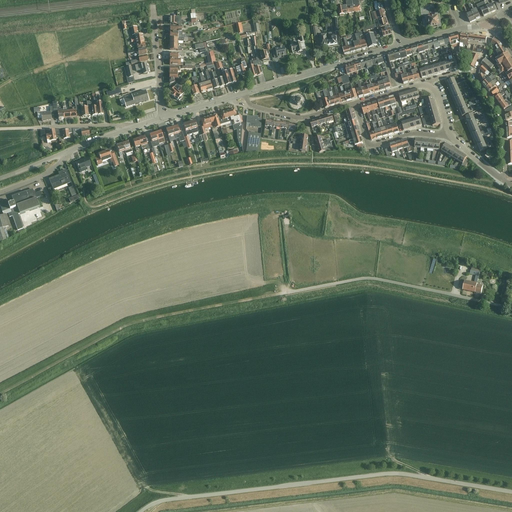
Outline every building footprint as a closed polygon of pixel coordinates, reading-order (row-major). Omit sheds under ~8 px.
[(352,4),(346,5),(347,8),(348,8),(349,13),(356,12),(355,7),(353,7),(352,0),(352,4)] [(365,0),(353,0),(352,0),(353,7),(355,7),(356,12),(361,11),(359,2),(366,1),(365,0)] [(486,0),(483,0),(484,2),(486,6),(489,14),(495,11),(492,4),(489,6),(488,5),(487,3),(488,3),(486,0)] [(373,3),(376,12),(384,9),(382,3),(377,4),(377,2),(373,3)] [(489,14),(486,6),(484,2),(478,5),(479,8),(478,9),(480,9),(483,17),(489,14)] [(339,5),(339,7),(338,7),(339,15),(349,13),(348,8),(347,8),(346,5),(346,6),(343,6),(342,4),(339,5)] [(427,28),(436,27),(437,27),(437,28),(438,27),(439,27),(439,26),(438,17),(437,12),(436,10),(434,10),(434,5),(423,6),(423,8),(420,9),(422,18),(423,17),(424,19),(425,19),(427,28)] [(468,6),(471,11),(475,20),(480,18),(476,9),(473,10),(470,5),(468,6)] [(471,11),(468,13),(465,7),(463,8),(470,22),(475,20),(471,11)] [(384,9),(376,12),(373,12),(376,20),(377,20),(386,17),(384,9)] [(386,17),(377,20),(379,28),(380,27),(382,27),(388,25),(386,17)] [(383,37),(391,35),(389,29),(379,32),(380,34),(382,34),(383,37)] [(362,32),(357,34),(362,51),(368,49),(365,39),(361,40),(360,36),(363,35),(362,32)] [(461,33),(448,37),(450,44),(451,46),(460,43),(460,40),(461,34),(461,33)] [(328,46),(327,37),(326,34),(320,35),(320,38),(321,47),(328,46)] [(357,42),(353,43),(356,52),(362,51),(357,34),(355,35),(357,42)] [(369,48),(377,45),(374,34),(365,36),(369,48)] [(460,40),(460,43),(464,44),(463,46),(467,46),(467,45),(468,35),(461,34),(460,40)] [(135,42),(136,43),(137,49),(145,47),(143,35),(134,36),(135,40),(131,40),(132,43),(135,42)] [(336,36),(327,37),(328,46),(333,45),(333,44),(337,44),(336,36)] [(350,54),(348,46),(347,43),(346,40),(346,37),(343,38),(346,46),(342,47),(345,56),(350,54)] [(443,38),(438,40),(441,51),(442,50),(441,47),(444,46),(444,48),(445,48),(446,51),(443,38)] [(497,50),(498,51),(503,47),(500,43),(493,39),(491,44),(494,45),(491,48),(494,52),(497,50)] [(351,44),(348,46),(350,54),(356,52),(353,43),(353,41),(353,40),(350,41),(351,44)] [(438,40),(432,41),(436,53),(435,50),(439,48),(439,51),(441,51),(438,40)] [(432,41),(427,43),(429,50),(432,50),(433,54),(436,53),(432,41)] [(297,52),(302,51),(300,43),(295,44),(295,45),(291,46),(292,52),(297,50),(297,52)] [(427,43),(422,45),(424,52),(427,51),(429,59),(431,58),(429,50),(427,43)] [(259,53),(258,54),(260,60),(261,60),(261,61),(268,59),(267,54),(269,54),(269,51),(270,50),(269,45),(266,45),(267,51),(259,53)] [(422,45),(417,46),(419,54),(422,53),(422,56),(423,56),(424,60),(426,60),(424,52),(422,45)] [(417,46),(410,48),(413,57),(416,56),(418,62),(421,61),(419,54),(417,46)] [(272,47),(273,51),(274,56),(276,55),(277,57),(286,55),(284,47),(275,49),(274,47),(272,47)] [(498,51),(496,51),(496,52),(499,58),(500,57),(507,53),(503,47),(498,51)] [(410,48),(405,49),(407,57),(411,56),(412,58),(413,57),(410,48)] [(405,49),(399,51),(401,60),(405,59),(405,61),(406,63),(408,63),(407,57),(405,49)] [(399,51),(393,53),(396,61),(399,60),(400,63),(402,63),(401,60),(399,51)] [(256,61),(252,62),(256,76),(262,74),(260,67),(261,66),(258,58),(257,53),(254,54),(255,58),(256,61)] [(396,61),(393,53),(387,54),(391,69),(394,68),(392,62),(396,61)] [(496,60),(498,64),(500,63),(502,62),(503,63),(510,58),(507,53),(500,57),(499,58),(496,60)] [(474,67),(479,56),(474,54),(468,65),(474,67)] [(139,63),(148,61),(147,55),(138,57),(139,62),(136,62),(136,64),(140,64),(139,63)] [(382,56),(376,57),(378,65),(382,64),(383,68),(386,68),(382,56)] [(485,58),(483,60),(482,64),(488,70),(490,67),(492,68),(493,66),(489,61),(485,58)] [(500,63),(498,64),(497,65),(499,69),(496,70),(497,72),(498,71),(500,74),(506,70),(508,72),(511,70),(511,61),(510,58),(503,63),(502,62),(500,63)] [(233,65),(234,69),(236,75),(240,74),(240,75),(246,73),(244,69),(246,68),(243,59),(241,59),(240,64),(237,65),(236,64),(233,65)] [(371,59),(365,61),(367,69),(371,68),(372,71),(374,70),(373,67),(371,59)] [(455,60),(449,62),(452,69),(458,67),(455,60)] [(248,67),(249,70),(251,78),(256,76),(252,62),(252,61),(250,61),(251,66),(248,67)] [(365,61),(359,62),(361,70),(365,69),(367,75),(369,75),(367,69),(365,61)] [(449,62),(443,64),(446,71),(452,69),(449,62)] [(220,63),(215,64),(217,70),(218,70),(220,69),(226,86),(226,85),(226,86),(230,85),(229,84),(236,82),(233,72),(229,73),(227,67),(226,67),(225,63),(221,65),(220,63)] [(146,64),(138,66),(135,66),(136,71),(142,70),(143,74),(149,73),(146,64)] [(357,76),(354,64),(345,66),(347,75),(356,72),(357,77),(357,76)] [(443,64),(437,65),(440,73),(446,71),(443,64)] [(437,65),(432,67),(434,75),(440,73),(437,65)] [(127,84),(134,82),(131,66),(124,68),(127,84)] [(432,67),(426,69),(428,77),(434,75),(432,67)] [(416,70),(411,72),(414,81),(420,79),(417,68),(415,69),(416,70)] [(220,78),(217,80),(219,87),(225,86),(222,78),(223,78),(225,86),(226,86),(220,69),(218,70),(220,78)] [(409,74),(406,74),(409,82),(414,81),(411,72),(410,69),(408,69),(409,74)] [(428,77),(426,69),(420,71),(422,78),(428,77)] [(511,70),(508,72),(502,76),(504,79),(508,77),(509,79),(506,81),(507,82),(511,79),(511,70)] [(205,79),(203,79),(204,83),(207,91),(213,89),(210,82),(211,81),(207,71),(205,72),(208,81),(205,81),(205,79)] [(169,80),(169,84),(175,82),(175,80),(177,80),(181,80),(181,78),(177,78),(177,74),(169,74),(169,80)] [(204,83),(203,79),(201,74),(199,75),(202,83),(203,84),(199,85),(201,93),(207,91),(204,83)] [(479,76),(482,83),(486,88),(492,83),(496,79),(492,75),(488,79),(485,76),(485,77),(483,74),(479,76)] [(345,85),(347,84),(350,83),(348,75),(341,77),(343,85),(345,85)] [(388,76),(382,78),(386,89),(391,88),(388,76)] [(371,85),(367,86),(369,94),(375,93),(372,85),(370,77),(366,78),(367,81),(369,81),(371,85)] [(381,82),(378,83),(380,91),(386,89),(382,78),(382,77),(380,78),(381,82)] [(447,82),(450,88),(457,85),(454,79),(447,82)] [(492,83),(486,88),(489,92),(495,87),(496,86),(495,85),(498,82),(496,79),(492,83)] [(175,82),(169,84),(169,88),(171,90),(169,93),(178,100),(184,92),(181,89),(180,88),(176,85),(175,82)] [(197,86),(198,86),(197,82),(193,84),(194,87),(190,88),(193,96),(199,94),(197,86)] [(350,83),(347,84),(352,100),(358,98),(353,82),(350,83)] [(125,93),(140,88),(138,83),(123,87),(125,93)] [(364,96),(362,88),(361,85),(359,86),(360,89),(356,90),(358,98),(364,96)] [(457,85),(450,88),(452,93),(459,91),(457,85)] [(490,92),(493,96),(499,92),(495,88),(490,92)] [(326,99),(322,100),(319,101),(321,107),(324,106),(325,108),(330,106),(328,99),(325,90),(323,90),(326,99)] [(416,90),(410,92),(413,99),(419,97),(416,90)] [(126,108),(148,101),(145,91),(131,95),(132,97),(123,99),(126,108)] [(459,91),(452,93),(455,99),(461,96),(459,91)] [(410,92),(405,93),(407,101),(413,99),(410,92)] [(407,101),(405,93),(398,95),(401,103),(407,101)] [(495,98),(500,104),(503,101),(501,98),(502,98),(501,97),(504,94),(503,93),(500,95),(495,98)] [(394,96),(388,98),(391,106),(391,108),(396,107),(396,104),(395,101),(397,100),(396,96),(394,97),(394,96)] [(461,96),(455,99),(457,105),(464,102),(461,96)] [(300,105),(302,102),(301,99),(298,97),(295,98),(293,101),(294,104),(297,105),(300,105)] [(426,102),(427,106),(434,104),(433,100),(432,97),(425,99),(426,102)] [(377,101),(379,107),(381,113),(382,118),(385,117),(382,109),(385,108),(386,111),(383,100),(377,101)] [(503,101),(500,104),(504,110),(511,104),(510,103),(507,105),(506,104),(505,104),(503,101)] [(376,102),(372,103),(375,112),(376,112),(375,110),(376,110),(378,114),(381,113),(379,107),(378,107),(376,102)] [(464,102),(457,105),(459,111),(466,108),(464,102)] [(50,112),(37,114),(38,118),(41,118),(42,121),(51,120),(51,115),(54,115),(53,109),(57,108),(59,107),(59,103),(57,103),(52,103),(53,107),(50,107),(50,112)] [(372,103),(367,105),(369,112),(371,111),(373,116),(376,115),(375,112),(372,103)] [(90,104),(86,105),(87,107),(82,108),(82,105),(82,104),(81,104),(82,117),(88,116),(88,114),(91,113),(90,104)] [(434,104),(427,106),(429,113),(436,111),(434,104)] [(371,119),(369,112),(367,105),(361,106),(363,114),(367,113),(369,120),(371,119)] [(466,108),(459,111),(462,117),(469,114),(466,108)] [(234,109),(225,112),(228,121),(231,120),(232,126),(238,124),(239,129),(237,129),(237,140),(239,143),(241,143),(242,122),(241,117),(237,118),(234,109)] [(351,110),(345,111),(347,117),(354,115),(353,109),(351,110)] [(436,111),(429,113),(431,120),(438,117),(436,111)] [(219,124),(228,121),(225,112),(219,113),(220,116),(217,117),(219,124)] [(217,114),(208,117),(211,128),(217,126),(217,128),(220,127),(219,124),(217,117),(217,114)] [(465,117),(468,123),(475,120),(472,114),(465,117)] [(344,124),(356,121),(354,115),(347,117),(348,123),(344,124)] [(247,116),(246,123),(246,127),(257,128),(258,117),(254,116),(254,117),(247,116)] [(332,116),(324,118),(327,127),(329,126),(328,123),(334,121),(332,116)] [(200,119),(202,126),(203,128),(200,128),(202,135),(205,134),(204,130),(211,128),(208,117),(200,119)] [(438,117),(431,120),(433,126),(440,124),(438,117)] [(478,119),(475,120),(468,123),(470,129),(477,126),(476,123),(480,121),(480,122),(482,121),(481,117),(478,119)] [(324,118),(317,120),(320,129),(319,126),(324,124),(325,127),(327,127),(324,118)] [(420,118),(413,119),(416,127),(422,125),(420,118)] [(392,119),(389,120),(393,134),(399,132),(397,124),(394,125),(392,119)] [(413,119),(408,121),(410,129),(416,127),(413,119)] [(270,127),(270,130),(269,133),(271,134),(271,133),(272,133),(273,121),(265,120),(265,126),(270,127)] [(320,129),(317,120),(310,122),(312,128),(317,126),(318,129),(320,129)] [(377,121),(379,126),(380,129),(382,137),(388,136),(386,128),(383,128),(381,120),(377,121)] [(386,121),(384,122),(386,128),(388,136),(393,134),(389,120),(390,124),(387,125),(386,121)] [(195,121),(189,123),(191,130),(192,134),(198,132),(195,121)] [(273,121),(272,133),(274,133),(274,128),(280,128),(280,122),(273,121)] [(356,121),(344,124),(345,126),(349,125),(350,129),(358,126),(356,121)] [(376,121),(372,122),(373,125),(375,131),(377,139),(382,137),(380,129),(378,130),(377,130),(375,123),(376,123),(377,123),(376,121)] [(410,129),(408,121),(401,123),(404,131),(410,129)] [(280,122),(280,128),(285,129),(285,132),(287,132),(288,123),(280,122)] [(191,130),(189,123),(183,125),(186,136),(189,135),(188,131),(191,130)] [(288,123),(287,132),(286,136),(288,136),(289,130),(295,130),(295,124),(288,123)] [(377,139),(375,131),(371,132),(369,123),(366,124),(372,141),(377,139)] [(177,126),(172,128),(174,135),(177,134),(179,142),(182,141),(177,126)] [(346,130),(347,132),(348,135),(351,134),(359,132),(358,126),(350,129),(346,130)] [(477,126),(470,129),(473,135),(480,132),(477,126)] [(174,135),(172,128),(166,130),(169,141),(171,140),(170,136),(174,135)] [(62,130),(58,130),(60,138),(63,138),(63,139),(69,138),(69,134),(72,133),(71,129),(65,130),(65,131),(62,131),(62,130)] [(49,133),(49,135),(46,135),(46,140),(50,140),(50,141),(56,140),(56,139),(60,138),(58,130),(52,130),(52,133),(49,133)] [(160,131),(155,133),(157,141),(160,139),(162,143),(164,143),(160,131)] [(351,134),(348,135),(346,136),(347,139),(352,137),(353,140),(361,137),(359,132),(351,134)] [(480,132),(473,135),(475,140),(482,137),(480,132)] [(157,141),(155,133),(149,135),(153,146),(155,146),(154,142),(157,141)] [(259,142),(260,134),(248,133),(247,141),(259,142)] [(298,141),(298,143),(307,144),(308,136),(302,135),(301,141),(298,141)] [(144,137),(138,139),(141,147),(145,146),(146,150),(149,150),(148,145),(147,145),(144,137)] [(315,138),(317,146),(330,142),(329,140),(322,142),(321,137),(315,138)] [(345,142),(343,143),(343,145),(350,143),(350,144),(354,142),(355,146),(356,145),(357,149),(363,147),(362,144),(363,143),(361,137),(353,140),(345,142)] [(482,137),(475,140),(478,146),(485,143),(482,137)] [(141,147),(138,139),(132,141),(135,148),(134,148),(136,152),(138,151),(137,147),(141,146),(141,147)] [(406,140),(401,141),(403,149),(406,148),(408,153),(412,152),(412,141),(407,143),(406,140)] [(333,141),(330,142),(317,146),(319,153),(325,151),(324,148),(327,147),(326,145),(334,143),(333,141)] [(401,141),(395,143),(398,151),(401,150),(402,154),(404,153),(403,149),(401,141)] [(128,142),(122,144),(125,151),(128,150),(130,155),(132,154),(131,149),(130,150),(128,142)] [(292,144),(298,145),(301,145),(300,151),(306,152),(307,144),(298,143),(293,142),(292,144)] [(395,143),(389,145),(392,153),(395,152),(397,158),(400,159),(398,151),(395,143)] [(485,143),(478,146),(480,152),(487,149),(485,143)] [(125,151),(122,144),(116,146),(119,153),(118,153),(120,157),(122,157),(121,153),(125,151)] [(441,151),(447,154),(451,147),(445,144),(441,151)] [(451,147),(447,154),(452,157),(456,151),(451,147)] [(114,167),(118,166),(113,152),(110,154),(109,151),(98,155),(99,158),(95,160),(97,166),(102,164),(101,162),(110,159),(111,163),(112,162),(114,167)] [(456,151),(452,157),(457,160),(461,154),(456,151)] [(461,154),(457,160),(463,164),(461,166),(465,168),(468,162),(465,160),(467,157),(461,154)] [(79,170),(90,166),(88,159),(76,163),(79,170)] [(49,179),(53,188),(54,190),(71,183),(66,170),(61,172),(62,174),(49,179)] [(8,204),(7,205),(12,216),(18,231),(23,229),(18,214),(39,207),(36,198),(42,196),(41,192),(35,194),(34,193),(33,193),(32,189),(26,191),(23,192),(15,195),(12,197),(14,202),(8,204)] [(4,201),(0,202),(0,206),(2,212),(7,210),(9,217),(12,216),(7,205),(6,205),(4,201)] [(2,228),(8,226),(5,215),(0,216),(0,241),(6,240),(2,228)] [(481,294),(483,286),(477,285),(479,273),(470,271),(470,274),(476,276),(474,283),(465,281),(464,282),(461,281),(459,289),(481,294)]
